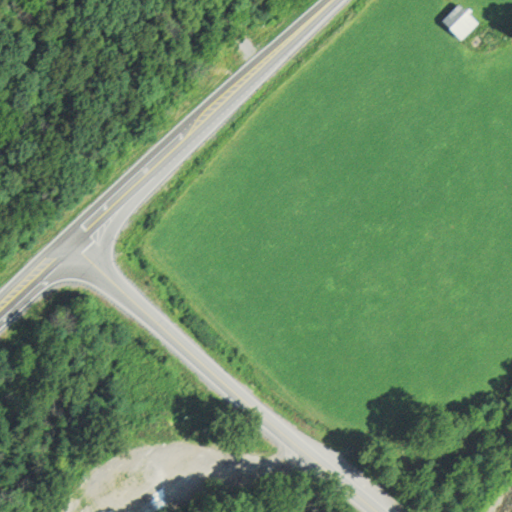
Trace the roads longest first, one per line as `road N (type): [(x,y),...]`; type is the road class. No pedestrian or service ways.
road 1 (primary): [(0,312),(338,0)]
road 2 (residential): [(378,511),(198,361),(81,243)]
